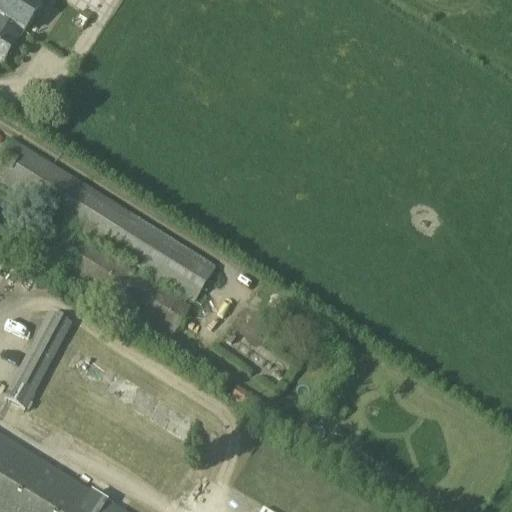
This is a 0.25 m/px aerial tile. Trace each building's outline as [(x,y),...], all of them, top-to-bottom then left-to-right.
[(41,9),(26,0),(0,0),(0,64),(3,66),(22,35),(24,36),(41,9)] [(0,169),(0,184),(193,305),(216,269),(16,144),(0,169)] [(173,337),(191,309),(65,230),(46,260),(84,283),(173,337)] [(26,412),(71,327),(50,314),(3,401),(26,412)] [(261,401),(238,387),(229,400),(253,415),(261,401)] [(119,511),(106,503),(0,436),(0,511),(119,511)]
